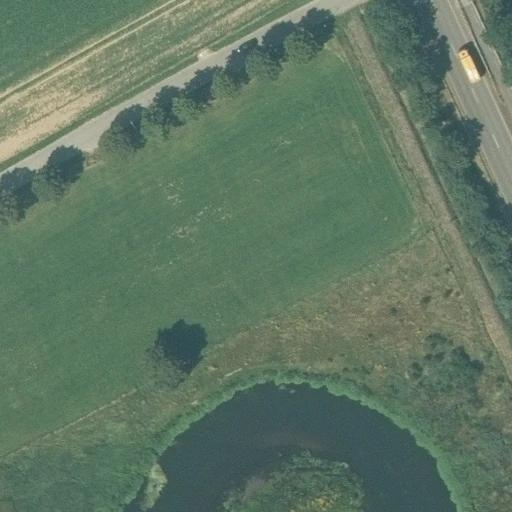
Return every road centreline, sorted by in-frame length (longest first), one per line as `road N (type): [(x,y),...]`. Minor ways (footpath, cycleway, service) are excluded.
road 1 (unclassified): [(346,0),(0,183)]
road 2 (primary): [(511,175),(431,0)]
